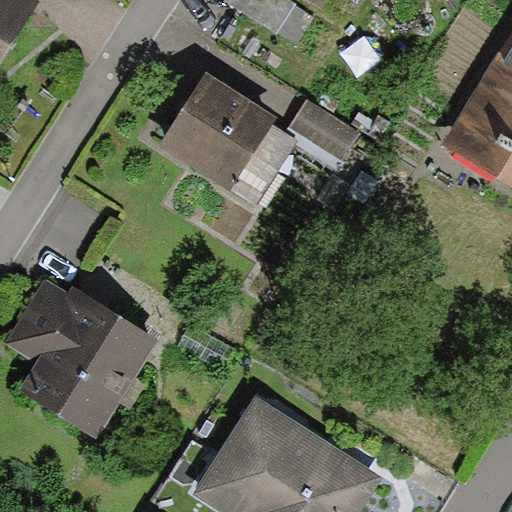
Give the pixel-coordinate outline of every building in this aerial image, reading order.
[(0,0),(0,71),(38,8),(24,0),(0,0)] [(286,0),(229,0),(227,5),(277,35),(295,5),(286,0)] [(334,0),(300,0),(325,16),(334,0)] [(511,35),(443,152),(511,192),(511,35)] [(278,127),(207,80),(160,151),(231,198),(278,127)] [(359,136),(305,103),(290,128),(344,161),(359,136)] [(64,301),(41,287),(4,346),(36,365),(17,395),(97,444),(158,345),(69,294),(64,301)] [(362,511),(383,480),(258,400),(197,496),(221,511),(362,511)]
